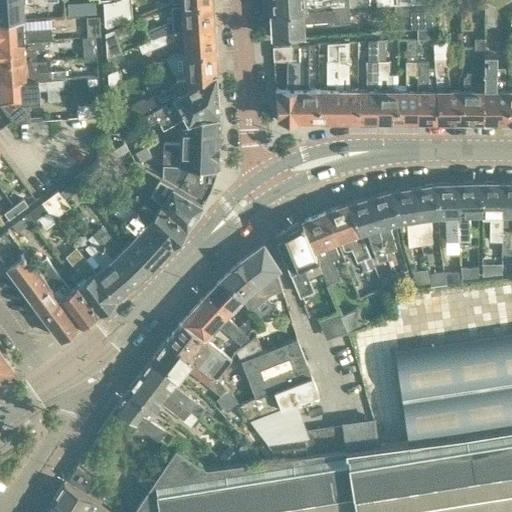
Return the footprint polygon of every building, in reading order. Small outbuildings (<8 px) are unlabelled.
[(0,0),(0,21),(23,20),(23,19),(24,18),(22,0),(0,0)] [(95,0),(86,0),(84,0),(85,14),(97,13),(95,0)] [(111,0),(102,1),(104,22),(106,23),(134,13),(129,0),(111,0)] [(269,0),(271,12),(302,10),(302,9),(305,9),(333,7),(333,8),(336,8),(335,0),(269,0)] [(430,2),(408,4),(410,29),(418,28),(432,27),(431,11),(430,2)] [(172,20),(147,31),(150,38),(161,33),(173,28),(213,25),(212,3),(181,5),(181,8),(171,8),(172,20)] [(496,7),(486,3),(486,24),(496,24),(496,7)] [(302,10),(271,12),(271,20),(271,25),(271,26),(272,31),(272,38),(304,36),(303,23),(334,21),(334,25),(350,23),(349,7),(336,8),(333,8),(333,7),(305,9),(302,9),(302,10)] [(86,16),(88,36),(95,35),(101,35),(99,15),(86,16)] [(23,20),(0,21),(0,41),(43,39),(53,38),(51,18),(23,21),(23,20)] [(173,28),(173,40),(183,39),(183,52),(215,50),(213,25),(173,28)] [(432,27),(418,28),(418,37),(432,37),(432,27)] [(122,52),(113,30),(105,34),(106,59),(122,52)] [(161,33),(150,38),(151,39),(155,48),(166,43),(161,33)] [(97,55),(95,35),(88,36),(81,36),(82,56),(97,55)] [(396,89),(396,120),(399,120),(410,121),(416,121),(416,61),(416,37),(404,38),(404,61),(404,83),(396,83),(396,89)] [(44,48),(43,39),(0,41),(0,62),(37,59),(36,48),(44,48)] [(366,88),(356,88),(356,120),(376,120),(376,49),(376,39),(367,40),(367,60),(366,60),(366,88)] [(447,40),(434,41),(435,68),(438,121),(459,121),(459,105),(463,105),(463,89),(459,89),(449,88),(447,40)] [(459,105),(459,121),(462,121),(483,121),(483,56),(483,40),(474,40),(474,56),(471,56),(471,72),(467,72),(467,75),(463,80),(463,89),(463,105),(459,105)] [(348,41),(337,42),(336,120),(356,120),(356,88),(348,88),(348,41)] [(326,87),(317,87),(317,120),(336,120),(337,42),(326,42),(326,87)] [(298,120),(317,120),(317,87),(309,87),(309,44),(297,45),(298,120)] [(297,45),(273,46),(274,60),(284,60),(285,87),(275,88),(277,120),(298,120),(297,45)] [(386,49),(376,49),(376,120),(396,120),(396,89),(396,83),(396,72),(387,73),(387,60),(386,60),(386,49)] [(148,107),(173,94),(216,68),(215,50),(183,52),(174,52),(168,56),(178,73),(178,81),(145,101),(148,107)] [(497,56),(483,56),(483,121),(508,121),(508,89),(504,89),(504,67),(497,67),(497,56)] [(0,62),(0,81),(64,77),(65,77),(65,69),(37,70),(37,59),(0,62)] [(416,61),(416,121),(438,121),(435,68),(427,68),(427,61),(416,61)] [(200,114),(220,114),(216,68),(173,94),(177,101),(168,107),(165,102),(141,116),(146,124),(158,118),(163,126),(184,114),(188,121),(200,114)] [(64,77),(0,81),(0,105),(11,120),(13,122),(30,121),(28,101),(40,100),(39,88),(48,87),(64,86),(64,77)] [(103,104),(78,105),(78,118),(108,116),(106,109),(103,104)] [(163,142),(162,175),(180,185),(204,199),(211,186),(218,167),(219,134),(220,114),(200,114),(188,121),(181,125),(181,142),(163,142)] [(104,134),(94,140),(105,155),(114,148),(104,134)] [(146,146),(135,152),(140,163),(152,157),(146,146)] [(100,160),(75,178),(75,179),(81,187),(83,190),(108,171),(100,160)] [(159,178),(150,193),(161,203),(187,226),(202,203),(159,178)] [(75,179),(60,192),(67,199),(81,187),(75,179)] [(478,214),(478,181),(456,182),(459,240),(460,245),(470,245),(470,214),(478,214)] [(503,181),(478,181),(478,214),(482,214),(482,219),(490,219),(490,239),(502,239),(503,181)] [(511,181),(503,181),(502,239),(502,254),(511,253),(511,181)] [(459,240),(456,182),(436,183),(437,214),(445,214),(446,240),(459,240)] [(436,183),(416,186),(418,216),(421,243),(432,242),(430,214),(437,214),(436,183)] [(408,244),(421,243),(418,216),(416,186),(392,189),(396,220),(406,219),(408,244)] [(58,189),(42,201),(48,210),(54,218),(70,206),(60,192),(58,189)] [(392,189),(369,196),(377,227),(386,253),(396,250),(388,223),(396,220),(392,189)] [(122,202),(170,246),(187,226),(161,203),(153,212),(134,195),(130,200),(126,197),(122,202)] [(377,227),(369,196),(348,202),(361,232),(366,230),(377,262),(388,258),(386,253),(377,227)] [(23,198),(13,205),(18,212),(28,205),(23,198)] [(42,202),(25,214),(31,223),(39,217),(48,210),(42,201),(42,202)] [(126,241),(152,266),(170,246),(122,202),(119,205),(114,211),(117,215),(136,231),(126,241)] [(361,232),(348,202),(325,210),(336,238),(338,238),(342,247),(347,249),(353,247),(357,259),(358,258),(369,254),(361,232)] [(13,205),(4,212),(9,219),(18,212),(13,205)] [(331,240),(336,238),(325,210),(301,220),(317,258),(322,270),(327,283),(338,279),(331,260),(336,258),(337,255),(331,240)] [(322,270),(317,258),(301,220),(276,234),(286,260),(287,259),(300,292),(311,288),(307,277),(322,270)] [(101,226),(92,234),(93,235),(134,283),(152,266),(126,241),(120,248),(105,230),(101,226)] [(8,227),(0,232),(0,255),(60,337),(80,324),(35,263),(16,237),(8,227)] [(94,271),(115,299),(134,283),(93,235),(88,239),(90,242),(85,246),(101,264),(94,271)] [(271,256),(263,243),(242,258),(222,276),(241,296),(249,310),(270,293),(281,287),(275,265),(271,256)] [(75,246),(65,255),(77,269),(70,275),(75,281),(97,311),(115,299),(94,271),(78,250),(75,246)] [(369,254),(358,258),(363,270),(374,266),(370,255),(369,254)] [(46,255),(35,263),(80,324),(97,311),(75,281),(69,286),(46,255)] [(501,264),(482,263),(482,276),(501,273),(501,264)] [(461,270),(462,278),(478,276),(478,265),(461,266),(461,270)] [(427,268),(413,270),(415,278),(419,283),(431,282),(428,272),(427,268)] [(411,276),(408,269),(393,275),(397,286),(410,284),(411,276)] [(428,272),(431,282),(432,286),(446,284),(444,272),(443,271),(428,272)] [(456,271),(444,272),(446,284),(457,283),(456,271)] [(393,275),(380,280),(385,291),(398,289),(397,286),(393,275)] [(224,314),(241,296),(222,276),(205,294),(224,314)] [(187,314),(181,320),(203,336),(208,332),(217,322),(242,345),(249,339),(245,334),(238,327),(224,314),(205,294),(187,314)] [(339,314),(346,329),(346,330),(363,324),(357,308),(339,314)] [(250,316),(238,327),(245,334),(255,324),(250,316)] [(203,336),(181,320),(166,339),(214,375),(229,355),(231,351),(226,346),(208,332),(203,336)] [(406,439),(511,423),(511,327),(392,346),(406,439)] [(256,354),(270,348),(259,329),(249,339),(242,345),(236,350),(241,359),(256,354)] [(297,337),(270,348),(241,359),(256,397),(237,404),(249,420),(293,403),(318,393),(297,337)] [(166,339),(152,358),(177,376),(184,367),(220,394),(225,389),(215,376),(214,375),(166,339)] [(0,350),(0,378),(14,369),(0,350)] [(177,376),(152,358),(141,372),(189,409),(197,417),(205,407),(172,383),(177,376)] [(141,372),(129,388),(142,397),(140,400),(152,409),(159,400),(192,424),(197,417),(189,409),(141,372)] [(129,388),(115,407),(167,442),(174,432),(166,427),(148,415),(152,409),(140,400),(142,397),(129,388)] [(306,437),(293,403),(249,420),(267,443),(306,437)] [(309,453),(348,447),(345,422),(305,428),(309,453)] [(383,442),(348,447),(309,453),(306,437),(267,443),(278,457),(264,459),(247,462),(228,464),(207,467),(177,448),(132,511),(511,511),(511,423),(406,439),(383,442)] [(241,443),(235,451),(238,454),(247,462),(253,454),(241,443)] [(267,443),(257,451),(264,459),(278,457),(267,443)] [(229,445),(218,457),(228,464),(238,454),(235,451),(229,445)] [(76,464),(67,478),(81,487),(88,492),(97,478),(90,473),(76,464)] [(64,482),(53,499),(74,511),(101,511),(105,507),(64,482)] [(74,511),(53,499),(44,511),(74,511)]
